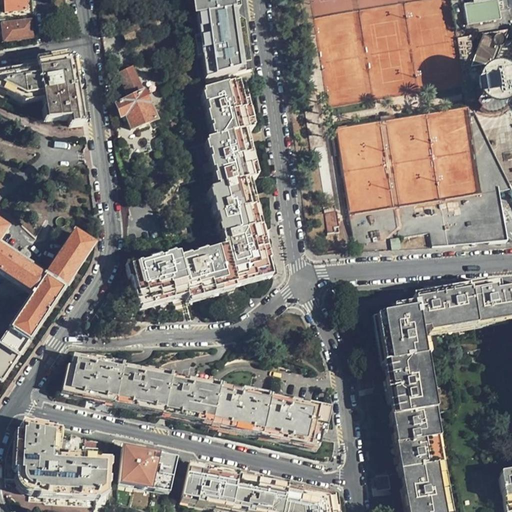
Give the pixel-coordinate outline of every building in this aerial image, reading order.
[(25,12),(23,0),(1,0),(3,14),(25,12)] [(197,11),(232,6),(234,5),(233,0),(191,0),(193,11),(197,11)] [(500,20),(496,0),(488,1),(473,4),(464,5),(467,25),(500,20)] [(232,6),(197,11),(204,76),(239,66),(236,37),(232,6)] [(136,27),(121,34),(125,44),(131,42),(146,34),(140,20),(134,23),(136,27)] [(31,38),(29,24),(1,28),(3,42),(13,42),(15,43),(18,44),(19,43),(21,42),(21,40),(31,38)] [(471,37),(457,39),(463,82),(476,80),(480,108),(485,111),(490,114),(497,115),(501,114),(507,111),(511,106),(511,104),(511,82),(506,77),(500,74),(492,72),(509,30),(483,35),(476,52),(473,52),(471,37)] [(0,71),(0,94),(4,96),(19,103),(41,100),(44,122),(67,119),(69,128),(81,126),(74,84),(71,63),(65,57),(34,63),(34,66),(0,71)] [(128,101),(116,106),(115,110),(120,119),(125,118),(128,125),(131,131),(154,121),(145,100),(131,70),(117,76),(128,101)] [(463,91),(462,77),(328,86),(329,100),(463,91)] [(252,217),(243,185),(254,182),(248,159),(241,135),(252,132),(239,85),(201,96),(213,142),(202,145),(215,193),(204,196),(207,205),(220,254),(173,267),(172,263),(152,268),(124,276),(124,278),(126,278),(136,314),(174,303),(182,301),(184,306),(198,302),(207,300),(231,294),(229,288),(243,284),(269,277),(262,252),(252,217)] [(326,145),(317,93),(312,94),(304,95),(304,96),(313,148),(326,145)] [(430,235),(431,249),(505,244),(498,199),(498,195),(510,193),(511,197),(511,176),(503,178),(474,117),(468,118),(467,111),(425,117),(385,123),(379,124),(338,130),(352,214),(356,245),(430,235)] [(341,232),(336,204),(325,206),(329,234),(341,232)] [(0,258),(0,245),(2,242),(0,240),(0,289),(27,308),(0,346),(0,363),(10,371),(87,261),(69,248),(41,287),(0,258)] [(432,337),(511,323),(511,475),(505,476),(509,511),(511,511),(511,290),(500,293),(499,288),(446,296),(411,301),(411,308),(409,309),(410,314),(379,319),(384,356),(386,368),(383,368),(405,511),(453,511),(440,442),(444,441),(430,357),(426,331),(431,330),(432,337)] [(208,425),(216,391),(152,376),(132,372),(119,369),(71,358),(63,392),(208,425)] [(249,398),(216,391),(208,425),(316,449),(324,415),(249,398)] [(207,428),(208,425),(63,392),(62,396),(207,428)] [(54,459),(56,432),(21,425),(19,427),(18,435),(16,435),(13,472),(15,473),(15,480),(16,488),(17,491),(20,493),(26,495),(37,496),(37,499),(95,501),(96,497),(105,496),(107,464),(54,459)] [(316,449),(208,425),(207,428),(316,453),(316,449)] [(148,453),(121,447),(120,451),(147,457),(148,453)] [(147,457),(120,451),(120,482),(167,493),(173,468),(174,463),(159,459),(160,456),(148,453),(147,457)] [(202,469),(187,466),(180,500),(236,511),(334,511),(333,497),(310,492),(297,489),(267,483),(256,480),(202,469)] [(374,496),(391,494),(389,475),(372,477),(374,496)] [(167,493),(120,482),(120,488),(166,498),(167,493)] [(236,511),(180,500),(179,504),(218,511),(236,511)]
